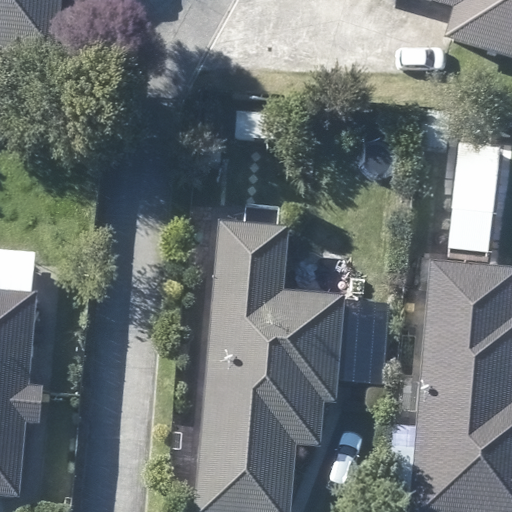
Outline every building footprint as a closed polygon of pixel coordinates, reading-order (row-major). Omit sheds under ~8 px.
[(0,0),(0,63),(51,67),(56,0),(0,0)] [(511,0),(391,0),(446,17),(437,45),(444,46),(511,67),(511,0)] [(441,156),(442,114),(417,114),(416,155),(441,156)] [(228,143),(278,147),(280,125),(230,121),(228,143)] [(274,301),(279,236),(211,230),(208,279),(195,435),(190,499),(188,511),(281,511),(287,453),(311,455),(312,449),(315,408),(328,410),(335,306),(294,303),(274,301)] [(511,511),(511,321),(511,313),(511,276),(424,269),(422,292),(419,324),(410,435),(405,506),(404,511),(511,511)] [(29,301),(0,298),(0,502),(14,503),(18,431),(28,431),(31,395),(22,395),(29,301)]
